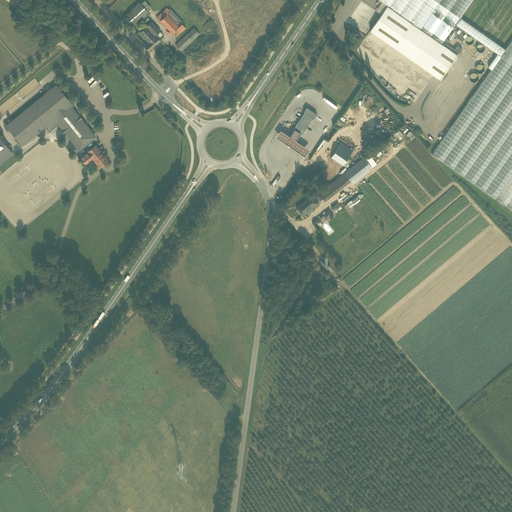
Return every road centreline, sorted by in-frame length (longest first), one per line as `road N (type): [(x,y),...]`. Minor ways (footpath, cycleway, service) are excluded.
road 1 (unclassified): [(233,511),(272,229),(260,184)]
road 2 (primary): [(0,446),(56,383),(183,200)]
road 3 (unknown): [(353,0),(336,24),(340,44),(396,108),(415,110)]
road 4 (unclassified): [(162,95),(173,84),(96,0)]
road 5 (primary): [(162,95),(75,0)]
